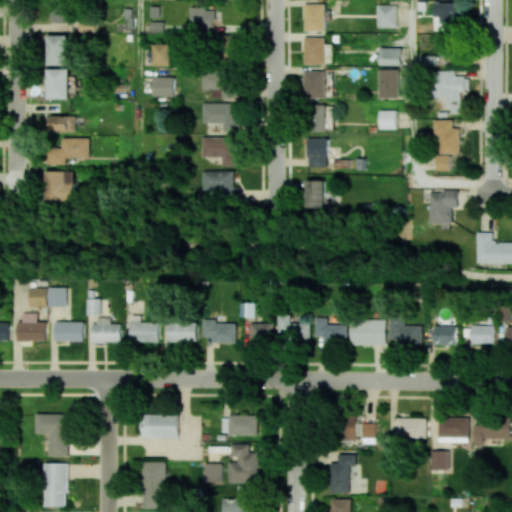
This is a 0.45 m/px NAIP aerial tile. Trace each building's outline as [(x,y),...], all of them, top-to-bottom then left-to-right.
[(48,0),(51,23),(71,21),(67,0),(48,0)] [(434,21),(460,21),(460,2),(435,2),(434,21)] [(327,4),(306,3),(306,30),(327,30),(327,4)] [(397,27),(397,4),(378,4),(377,27),(397,27)] [(190,25),(215,25),(215,8),(190,8),(190,25)] [(69,65),(69,35),(48,34),(48,64),(69,65)] [(442,56),(456,57),(456,36),(442,36),(442,56)] [(327,64),(327,37),(306,37),(306,64),(327,64)] [(153,66),(170,65),(170,44),(152,44),(153,66)] [(402,48),(380,47),(380,65),(402,65),(402,48)] [(48,98),(70,99),(71,68),(48,68),(48,98)] [(379,97),(398,98),(399,69),(380,68),(379,97)] [(436,97),(446,97),(445,110),(460,110),(461,90),(467,90),(468,76),(456,76),(456,70),(436,69),(436,97)] [(203,89),(213,89),(213,98),(237,98),(238,70),(203,70),(203,89)] [(326,97),(327,71),(306,70),(306,96),(326,97)] [(175,96),(175,76),(154,76),(153,96),(175,96)] [(239,131),(240,103),(204,102),(204,122),(223,122),(223,131),(239,131)] [(334,130),(334,104),(310,105),(311,131),(334,130)] [(397,110),(380,109),(380,128),(397,128),(397,110)] [(51,131),(76,131),(77,116),(52,115),(51,131)] [(436,119),(435,135),(440,135),(440,153),(460,153),(460,128),(454,128),(454,119),(436,119)] [(202,156),(221,156),(222,165),(235,165),(235,136),(202,137),(202,156)] [(68,164),(68,158),(92,158),(92,137),(64,137),(64,148),(50,148),(49,164),(68,164)] [(327,167),(328,138),(308,137),(307,167),(327,167)] [(437,170),(451,170),(450,154),(437,154),(437,170)] [(77,170),(47,171),(48,201),(78,201),(77,170)] [(234,171),(202,170),(202,188),(210,189),(210,197),(240,197),(240,187),(234,186),(234,171)] [(325,180),(306,180),(307,208),(326,207),(325,180)] [(431,192),(431,222),(452,222),(452,206),(459,206),(460,190),(443,189),(443,192),(431,192)] [(478,231),(478,262),(511,262),(511,241),(500,241),(500,243),(496,243),(496,240),(493,240),(493,231),(478,231)] [(30,307),(48,306),(47,287),(29,287),(30,307)] [(68,306),(68,287),(49,287),(50,306),(68,306)] [(102,316),(103,298),(88,298),(88,315),(102,316)] [(255,317),(255,302),(241,302),(240,316),(255,317)] [(47,321),(38,321),(38,312),(23,313),(24,321),(18,321),(19,341),(48,340),(47,321)] [(160,342),(161,322),(143,321),(143,315),(132,314),(131,341),(160,342)] [(291,323),(291,314),(278,315),(278,332),(289,332),(290,343),(311,342),(310,322),(291,323)] [(422,325),(406,325),(406,315),(390,316),(390,342),(423,342),(422,325)] [(112,317),(95,317),(95,343),(123,342),(122,323),(112,323),(112,317)] [(348,324),(328,324),(328,317),(316,317),(316,336),(323,336),(323,344),(347,344),(348,324)] [(213,342),(237,342),(237,323),(216,322),(216,319),(204,319),(204,336),(213,336),(213,342)] [(351,344),(387,345),(387,319),(352,319),(351,344)] [(9,322),(0,321),(0,340),(10,340),(9,322)] [(85,321),(57,321),(56,340),(85,341),(85,321)] [(170,341),(199,342),(199,321),(171,321),(170,341)] [(274,343),(274,323),(251,322),(250,343),(274,343)] [(495,325),(472,324),(472,343),(495,343),(495,325)] [(457,344),(457,325),(435,325),(435,344),(457,344)] [(50,455),(70,456),(70,414),(37,413),(37,433),(50,433),(50,455)] [(143,437),(180,438),(180,414),(144,414),(143,437)] [(223,415),(223,434),(258,434),(258,416),(223,415)] [(357,415),(340,415),(341,438),(357,438),(357,415)] [(396,438),(427,438),(427,418),(397,417),(396,438)] [(474,420),(474,445),(484,444),(484,438),(511,438),(511,419),(474,420)] [(469,441),(469,420),(438,421),(439,442),(469,441)] [(362,442),(376,443),(376,423),(363,422),(362,442)] [(228,481),(259,482),(260,444),(232,444),(231,455),(238,456),(238,461),(229,461),(228,481)] [(449,450),(431,450),(431,470),(449,469),(449,450)] [(350,465),(357,465),(357,454),(339,454),(339,462),(331,462),(331,492),(350,492),(350,465)] [(166,461),(144,461),(145,508),(167,507),(166,461)] [(68,462),(45,463),(46,506),(69,506),(68,462)] [(223,463),(205,463),(205,482),(223,482),(223,463)] [(256,511),(256,486),(238,486),(239,498),(223,498),(223,511),(235,511),(239,511),(256,511)] [(351,511),(352,498),(332,499),(331,511),(351,511)]
